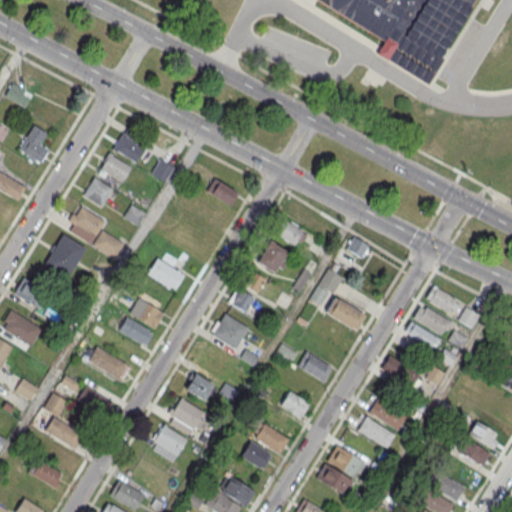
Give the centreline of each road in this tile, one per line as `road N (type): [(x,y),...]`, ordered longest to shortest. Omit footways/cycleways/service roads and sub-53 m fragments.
road 1 (secondary): [(0,21),(432,246)]
road 2 (secondary): [(511,224),(82,0)]
road 3 (residential): [(68,511),(281,167)]
road 4 (residential): [(432,246),(267,511)]
road 5 (residential): [(116,81),(0,269)]
